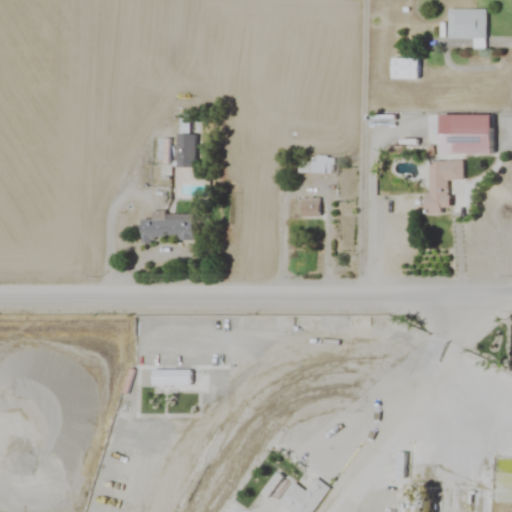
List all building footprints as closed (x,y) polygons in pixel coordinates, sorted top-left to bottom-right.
[(484,9),(445,9),(445,39),(484,39),(484,9)] [(419,79),(419,59),(389,59),(389,79),(419,79)] [(486,116),(448,116),(448,154),(486,154),(486,116)] [(194,135),(176,135),(176,168),(194,168),(194,135)] [(460,180),(460,161),(427,161),(428,195),(422,195),(422,215),(439,215),(439,208),(446,208),(445,181),(460,180)] [(300,217),(319,217),(319,198),(300,198),(300,217)] [(140,220),(140,241),(192,241),(192,213),(151,213),(152,220),(140,220)] [(151,370),(151,386),(192,386),(192,370),(151,370)] [(293,483),(277,507),(284,511),(313,511),(330,487),(315,477),(306,491),(293,483)]
